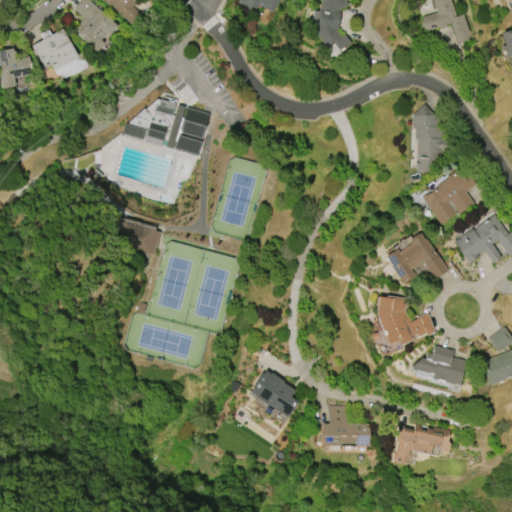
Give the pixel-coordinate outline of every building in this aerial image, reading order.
[(95,51),(76,34),(87,22),(73,9),(80,0),(88,0),(117,27),(95,51)] [(136,0),(131,7),(138,13),(130,22),(102,0),(136,0)] [(236,2),(237,0),(278,0),(271,12),(261,6),(263,2),(260,0),(253,12),(236,2)] [(310,24),(312,10),(317,11),(319,2),(320,1),(319,0),(343,0),(347,4),(336,12),(338,13),(336,29),(340,34),(343,32),(350,43),(344,48),(342,46),(336,50),(337,53),(334,55),(333,53),(330,54),(314,33),(315,24),(310,24)] [(462,14),(470,39),(456,43),(450,24),(443,26),(444,29),(438,31),(437,28),(426,31),(422,17),(437,13),(432,0),(420,0),(416,1),(415,0),(449,0),(454,16),(462,14)] [(77,57),(52,70),(50,66),(44,69),(31,45),(42,39),(39,34),(48,30),(50,35),(61,29),(77,57)] [(0,50),(12,48),(12,50),(15,51),(16,56),(14,59),(28,56),(32,73),(13,77),(14,85),(1,88),(0,82),(0,50)] [(156,99),(209,114),(196,156),(165,146),(166,141),(160,139),(159,145),(120,133),(123,124),(156,99)] [(412,128),(411,115),(423,104),(433,115),(436,115),(437,127),(440,126),(440,138),(449,138),(449,151),(441,151),(442,163),(434,163),(434,170),(426,170),(426,172),(418,172),(418,170),(415,170),(415,166),(414,166),(414,159),(415,159),(415,139),(413,139),(413,128),(412,128)] [(439,224),(420,197),(446,179),(445,178),(458,169),(463,176),(467,173),(475,184),(465,191),(473,203),(459,213),(457,211),(439,224)] [(451,241),(492,214),(505,233),(510,230),(511,232),(511,251),(506,255),(496,240),(490,244),(499,258),(491,263),(482,249),(474,254),(476,256),(467,262),(467,261),(465,262),(451,241)] [(126,224),(123,254),(154,257),(157,228),(126,224)] [(402,282),(384,256),(395,248),(397,252),(410,243),(408,240),(419,232),(424,239),(425,239),(447,270),(434,279),(421,260),(409,268),(413,275),(402,282)] [(426,313),(433,332),(425,335),(424,333),(416,336),(415,333),(410,335),(411,340),(399,344),(397,340),(386,344),(374,313),(377,296),(384,298),(385,295),(405,299),(403,310),(406,317),(407,317),(409,321),(415,319),(414,317),(426,313)] [(486,338),(503,327),(511,341),(496,352),(486,338)] [(432,345),(451,350),(449,357),(463,361),(457,384),(452,382),(452,383),(431,378),(432,373),(427,371),(427,372),(414,368),(413,369),(409,368),(420,357),(424,359),(425,353),(430,354),(432,345)] [(478,362),(511,348),(511,374),(511,375),(511,376),(487,385),(478,362)] [(298,400),(286,417),(249,393),(253,388),(251,387),(260,373),(261,374),(264,370),(293,390),(290,395),(298,400)] [(345,424),(367,424),(369,435),(367,445),(320,445),(320,424),(327,424),(327,406),(345,408),(345,424)] [(428,455),(408,450),(407,457),(403,456),(402,463),(400,463),(397,464),(390,463),(391,459),(390,459),(392,452),(393,453),(395,442),(393,442),(397,427),(411,430),(413,423),(419,425),(418,429),(424,430),(424,428),(431,429),(431,426),(449,430),(446,441),(448,444),(447,450),(444,452),(439,451),(437,448),(430,447),(428,455)]
